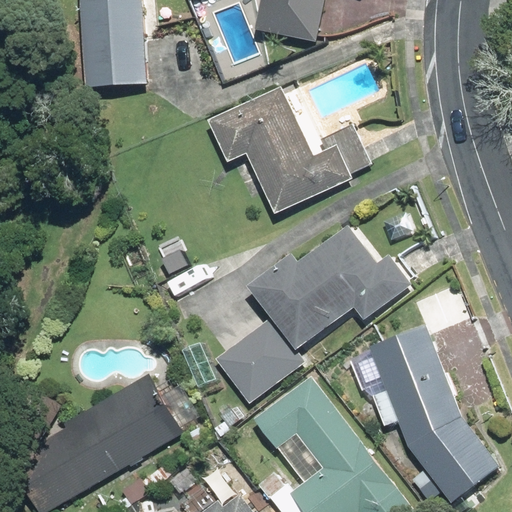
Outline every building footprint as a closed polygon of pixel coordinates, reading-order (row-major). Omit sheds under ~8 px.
[(151,0),(89,0),(96,89),(158,84),(151,0)] [(269,0),(263,30),(324,43),(333,0),(269,0)] [(288,88),(217,121),(237,163),(256,154),(284,214),(359,179),(357,174),(376,165),(357,125),(326,139),(331,151),(320,156),(288,88)] [(302,255),(260,287),(308,350),(364,308),(373,319),(419,284),(397,255),(386,264),(356,226),(308,263),(302,255)] [(278,318),(223,360),(258,406),(313,364),(278,318)] [(377,347),(415,445),(461,502),(508,467),(471,419),(435,325),(377,347)] [(16,461),(45,511),(56,511),(190,435),(186,429),(205,418),(186,386),(169,395),(156,373),(69,424),(72,428),(16,461)] [(424,511),(319,377),(263,421),(311,483),(302,489),(297,484),(277,499),(287,511),(424,511)] [(272,511),(273,511),(271,511),(263,511),(249,493),(232,506),(227,500),(210,511),(272,511)]
